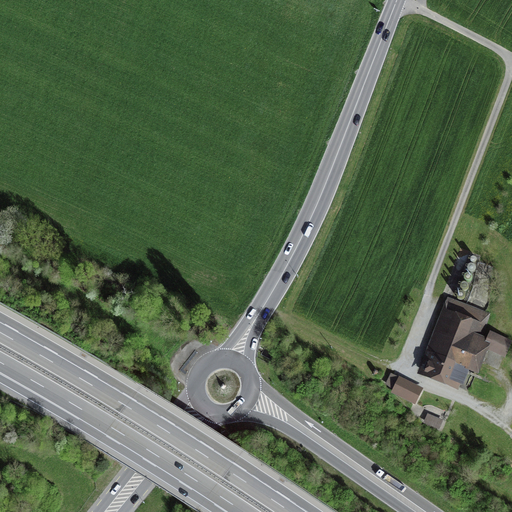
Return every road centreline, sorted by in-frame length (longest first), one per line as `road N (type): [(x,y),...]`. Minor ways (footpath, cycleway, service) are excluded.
road 1 (unclassified): [(409,0),(500,50),(510,67),(401,358),(412,378),(474,403),(511,432)]
road 2 (primary): [(233,360),(305,224),(396,0)]
road 3 (motorway): [(289,511),(0,333)]
road 4 (motorway): [(432,511),(249,377)]
road 5 (motorway): [(232,414),(286,430),(404,511)]
road 6 (motorway): [(80,408),(242,511)]
road 7 (primary): [(194,385),(98,511)]
road 8 (primary): [(123,511),(214,414)]
